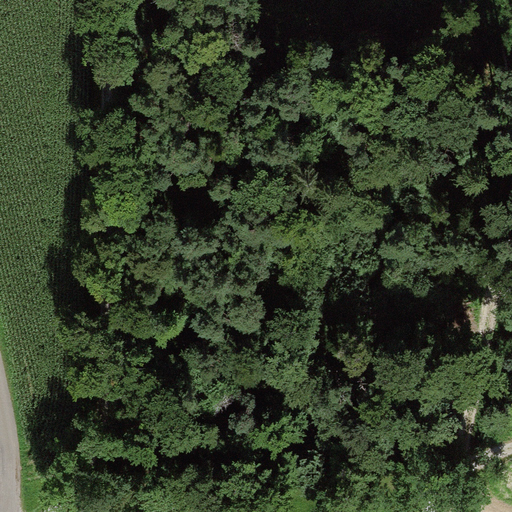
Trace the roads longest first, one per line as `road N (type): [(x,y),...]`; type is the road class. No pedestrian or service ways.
road 1 (track): [(39,511),(81,477),(107,392),(113,118),(125,0)]
road 2 (track): [(511,272),(439,490)]
road 3 (unclassified): [(8,511),(0,388)]
